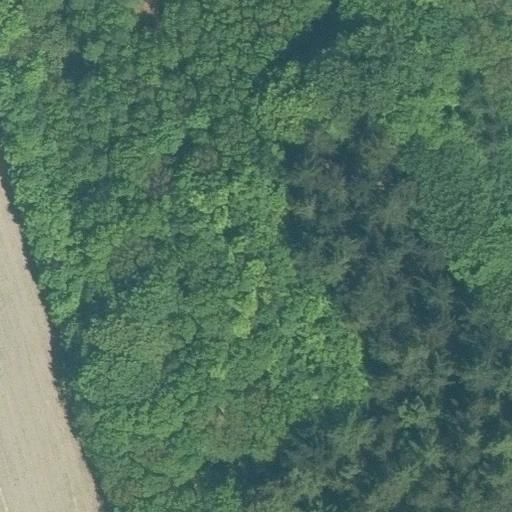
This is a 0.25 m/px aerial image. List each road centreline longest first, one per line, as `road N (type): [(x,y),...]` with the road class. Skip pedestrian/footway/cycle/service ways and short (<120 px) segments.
road 1 (track): [(380,0),(383,28),(372,49),(98,212)]
road 2 (track): [(511,270),(384,75)]
